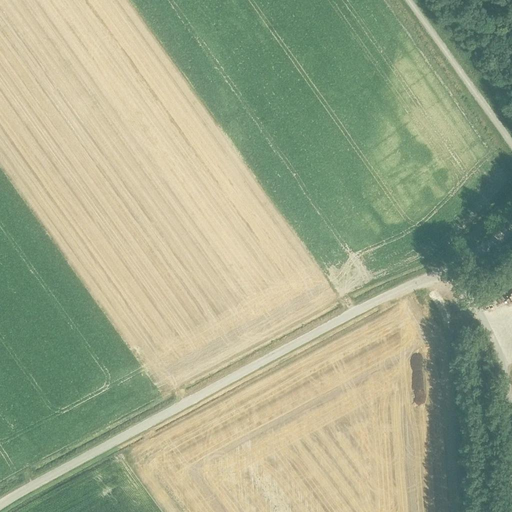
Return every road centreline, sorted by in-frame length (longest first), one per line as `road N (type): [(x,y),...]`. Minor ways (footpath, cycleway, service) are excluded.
road 1 (unclassified): [(0,508),(454,266)]
road 2 (unclassified): [(511,469),(505,380),(454,266)]
road 3 (unclassified): [(511,156),(400,0)]
